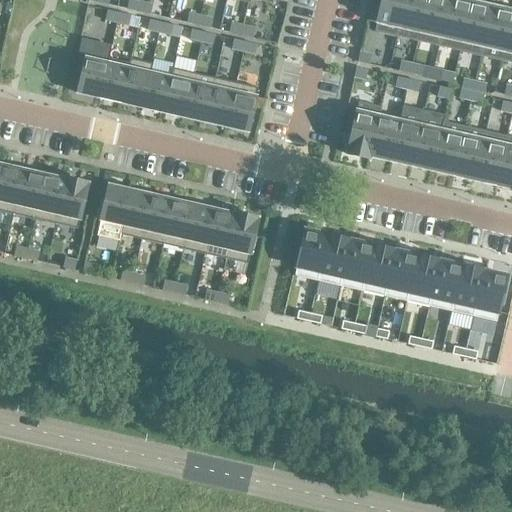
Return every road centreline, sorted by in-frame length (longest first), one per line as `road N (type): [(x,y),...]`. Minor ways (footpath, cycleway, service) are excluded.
road 1 (primary): [(405,511),(0,419)]
road 2 (residential): [(284,171),(0,106)]
road 3 (residential): [(284,171),(511,220)]
road 4 (residential): [(324,0),(284,171)]
